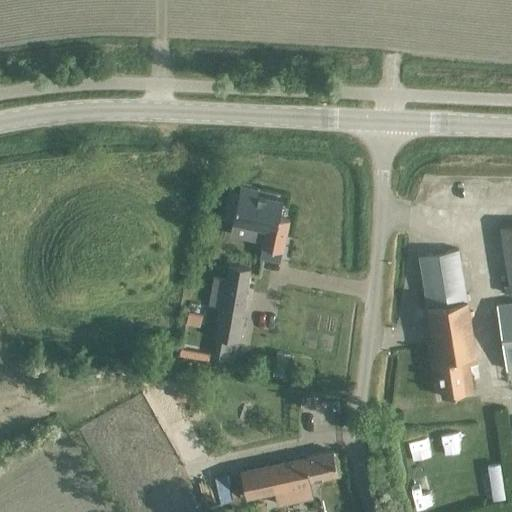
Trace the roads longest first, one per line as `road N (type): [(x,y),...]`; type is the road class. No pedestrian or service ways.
road 1 (unclassified): [(371,511),(355,440),(385,121)]
road 2 (tertiary): [(385,121),(124,109),(0,122)]
road 3 (tertiary): [(511,126),(385,121)]
